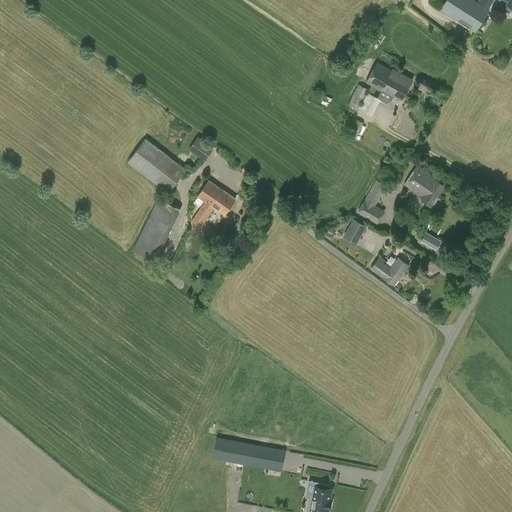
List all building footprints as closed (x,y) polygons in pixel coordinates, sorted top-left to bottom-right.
[(445,0),(440,9),(475,32),(490,10),(474,0),(445,0)] [(377,62),(367,81),(381,89),(382,88),(402,98),(412,79),(392,68),(391,70),(377,62)] [(371,116),(381,98),(368,91),(363,102),(361,101),(368,89),(359,84),(348,103),(371,116)] [(188,148),(205,160),(214,147),(198,136),(188,148)] [(127,161),(168,192),(186,169),(146,137),(127,161)] [(445,184),(434,177),(417,164),(404,184),(421,196),(431,204),(445,184)] [(376,179),(357,211),(377,223),(385,210),(375,205),(387,185),(376,179)] [(208,180),(198,195),(193,202),(202,208),(193,221),(201,226),(207,217),(210,220),(214,214),(211,211),(214,207),(224,213),(235,198),(208,180)] [(182,208),(159,197),(132,250),(155,262),(182,208)] [(343,236),(357,243),(367,225),(354,217),(343,236)] [(425,233),(421,240),(437,249),(441,242),(425,233)] [(391,267),(385,263),(384,262),(386,260),(380,255),(371,268),(394,285),(409,265),(398,257),(391,267)] [(291,487),(279,484),(282,471),(286,449),(216,436),(212,458),(264,468),(261,481),(244,477),(240,496),(287,505),(291,487)] [(316,481),(313,499),(308,498),(305,511),(324,511),(330,484),(316,481)]
